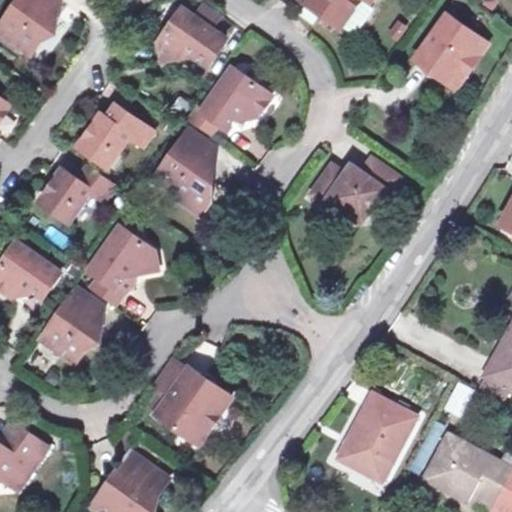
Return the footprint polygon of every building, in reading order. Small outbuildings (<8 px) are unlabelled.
[(61,12),(55,8),(59,0),(21,0),(3,30),(36,51),(61,12)] [(311,0),(343,21),(357,0),(311,0)] [(202,15),(219,27),(227,15),(210,3),(202,15)] [(233,37),(219,27),(202,15),(190,7),(166,41),(169,59),(187,56),(193,48),(214,63),(233,37)] [(447,64),(441,73),(458,84),(487,40),(447,13),(417,57),(431,66),(436,57),(447,64)] [(436,57),(431,66),(441,73),(447,64),(436,57)] [(277,91),(239,66),(210,109),(210,110),(224,120),(235,127),(249,105),(262,114),(277,91)] [(0,93),(0,123),(14,103),(0,93)] [(113,116),(123,123),(132,110),(122,103),(113,116)] [(210,109),(203,104),(193,117),(216,132),(224,120),(210,110),(210,109)] [(159,129),(132,110),(123,123),(113,116),(107,112),(84,144),(113,164),(135,133),(149,143),(159,129)] [(214,159),(223,146),(197,127),(161,178),(210,213),(219,200),(220,190),(209,181),(221,164),(214,159)] [(320,189),(349,208),(350,204),(356,209),(371,208),(381,196),(385,199),(404,170),(380,151),(368,165),(358,159),(352,168),(340,160),(320,189)] [(46,199),(75,218),(95,186),(112,196),(121,185),(92,164),(85,177),(68,166),(46,199)] [(511,202),(501,224),(510,229),(511,224),(511,202)] [(97,268),(106,274),(97,286),(122,304),(131,291),(124,285),(138,265),(146,270),(164,267),(161,248),(128,224),(97,268)] [(63,268),(22,241),(0,273),(0,281),(17,294),(25,283),(43,296),(63,268)] [(138,265),(124,285),(131,291),(133,292),(142,283),(143,280),(140,278),(146,270),(138,265)] [(109,304),(84,286),(50,336),(82,359),(108,326),(97,319),(109,304)] [(511,324),(488,368),(511,381),(511,293),(511,296),(511,324)] [(176,393),(162,412),(205,442),(238,396),(195,367),(194,369),(180,359),(162,383),(176,393)] [(506,400),(511,388),(511,381),(488,368),(479,386),(506,400)] [(444,411),(461,417),(472,388),(455,382),(444,411)] [(337,447),(379,469),(412,406),(370,383),(337,447)] [(9,447),(24,426),(17,421),(2,442),(9,447)] [(55,448),(24,426),(9,447),(2,442),(0,440),(0,482),(11,481),(14,483),(30,463),(39,470),(55,448)] [(469,482),(491,493),(508,461),(445,427),(422,470),(462,494),(469,482)] [(150,511),(165,492),(159,488),(170,473),(138,450),(98,507),(105,511),(150,511)] [(511,504),(506,511),(511,511),(511,463),(508,461),(491,493),(511,504)] [(25,490),(39,470),(30,463),(14,483),(25,490)] [(159,488),(165,492),(175,477),(170,473),(159,488)] [(462,494),(484,506),(491,493),(469,482),(462,494)] [(506,511),(511,504),(491,493),(484,506),(495,511),(506,511)]
